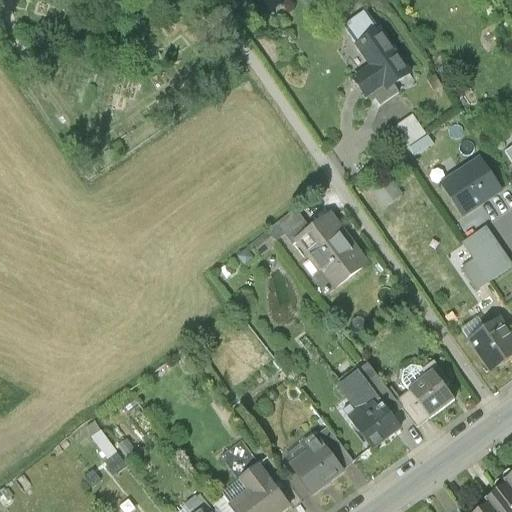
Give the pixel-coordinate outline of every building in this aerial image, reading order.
[(408,76),(365,12),(344,27),(348,33),(347,34),(373,69),(354,82),(365,98),(370,95),(384,85),(387,90),(392,87),(408,76)] [(370,95),(379,108),(397,95),(392,87),(387,90),(384,85),(370,95)] [(412,117),(393,130),(406,150),(426,136),(412,117)] [(481,163),(442,189),(461,217),(500,191),(481,163)] [(370,190),(384,210),(402,197),(388,178),(370,190)] [(274,243),(283,236),(302,222),(295,212),(266,233),(267,234),(274,243)] [(296,243),(297,244),(333,292),(366,266),(329,218),(310,232),(296,243)] [(292,248),(297,244),(296,243),(310,232),(302,222),(283,236),(292,248)] [(511,268),(485,230),(463,246),(474,262),(489,284),(511,268)] [(275,246),(274,243),(267,234),(250,247),(258,258),(275,246)] [(476,293),(489,284),(474,262),(461,271),(476,293)] [(461,331),(469,342),(485,331),(477,319),(461,331)] [(485,331),(469,342),(490,374),(511,358),(511,340),(499,321),(485,331)] [(434,364),(422,373),(427,379),(433,374),(443,388),(449,384),(443,377),(444,377),(434,364)] [(367,366),(357,373),(391,418),(401,410),(396,403),(367,366)] [(401,384),(408,393),(427,379),(422,373),(420,370),(410,368),(403,374),(401,384)] [(357,373),(341,385),(355,404),(343,412),(354,428),(371,450),(400,429),(391,418),(357,373)] [(408,393),(409,393),(429,420),(429,421),(454,402),(443,388),(433,374),(427,379),(408,393)] [(409,393),(396,403),(401,410),(416,429),(429,420),(409,393)] [(148,419),(139,407),(130,414),(139,426),(148,419)] [(127,468),(93,423),(86,429),(111,462),(106,466),(114,477),(127,468)] [(307,455),(289,468),(311,497),(343,473),(316,437),(301,448),(307,455)] [(127,441),(117,448),(129,463),(143,453),(139,447),(134,450),(127,441)] [(230,508),(233,511),(282,511),(289,507),(259,467),(242,443),(223,457),(241,481),(250,493),(230,508)] [(102,482),(94,471),(83,479),(91,490),(102,482)] [(502,479),(504,481),(511,491),(511,472),(502,479)] [(511,511),(511,491),(504,481),(494,489),(498,493),(486,502),(489,506),(493,511),(511,511)]
